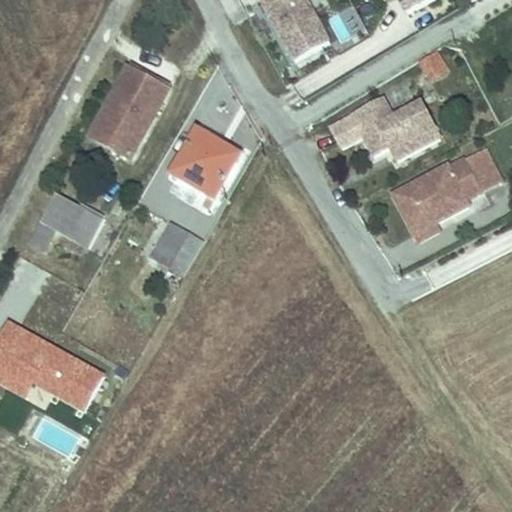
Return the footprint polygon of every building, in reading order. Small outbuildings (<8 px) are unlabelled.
[(221,0),(234,24),(248,17),(239,0),(221,0)] [(330,45),(306,0),(256,0),(291,66),(330,45)] [(395,0),(404,17),(435,1),(434,0),(395,0)] [(337,41),(364,33),(356,6),(329,14),(337,41)] [(466,51),(432,72),(427,75),(443,103),(447,101),(454,97),(446,83),(474,65),(466,51)] [(146,99),(149,92),(132,83),(94,149),(136,173),(171,113),(146,99)] [(175,106),(149,92),(146,99),(171,113),(175,106)] [(390,113),(358,129),(379,165),(394,157),(403,173),(446,148),(428,115),(400,131),(390,113)] [(202,146),(178,189),(220,213),(245,171),(202,146)] [(470,174),(400,214),(423,251),(476,220),(471,213),(487,204),(470,174)] [(62,206),(44,233),(89,261),(106,233),(62,206)] [(173,236),(153,269),(182,287),(202,255),(173,236)]
